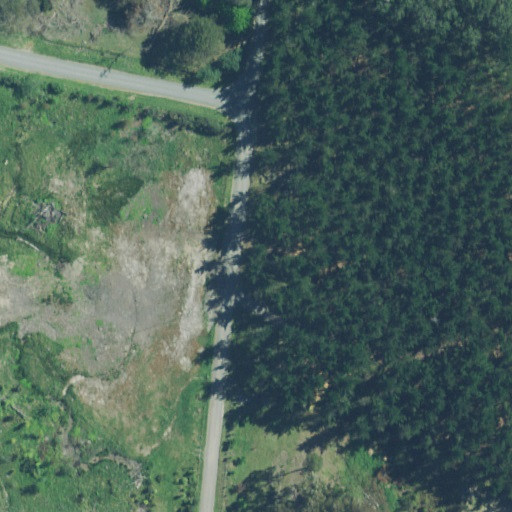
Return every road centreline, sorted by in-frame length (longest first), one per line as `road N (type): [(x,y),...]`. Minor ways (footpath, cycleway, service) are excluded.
road 1 (residential): [(194,511),(230,114)]
road 2 (residential): [(0,64),(230,114)]
